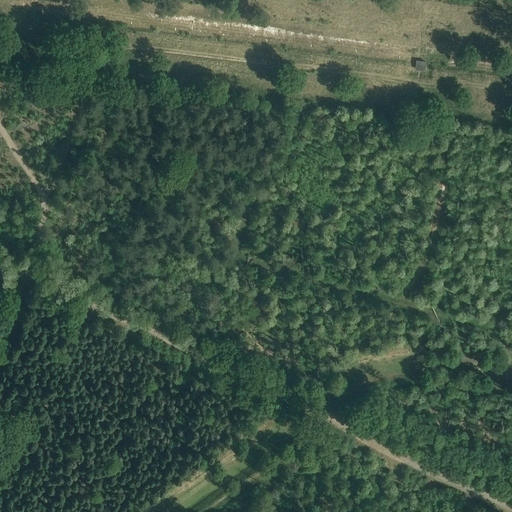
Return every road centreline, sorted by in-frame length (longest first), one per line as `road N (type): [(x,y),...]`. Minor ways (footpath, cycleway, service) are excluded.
road 1 (track): [(511,510),(25,275)]
road 2 (track): [(238,511),(333,424)]
